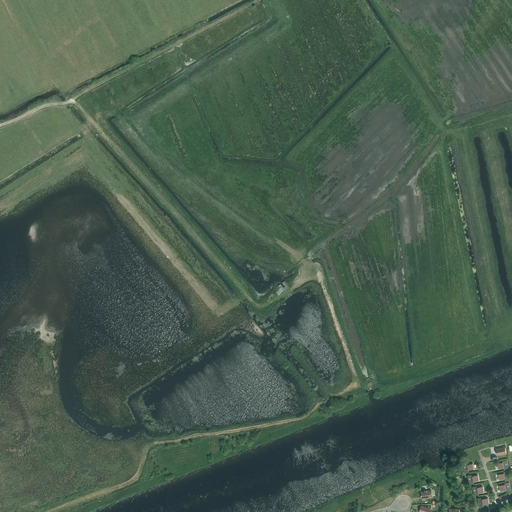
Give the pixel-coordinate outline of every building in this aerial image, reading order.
[(496,449),(497,455),(506,454),(505,448),(506,448),(506,445),(503,446),(503,448),(496,449)] [(504,470),(509,469),(507,460),(502,461),(503,462),(497,463),(498,469),(504,468),(504,470)] [(462,464),(464,473),(469,472),(468,470),(474,469),(473,463),(467,464),(467,463),(462,464)] [(505,481),(510,480),(508,471),(503,472),(504,473),(498,474),(499,480),(505,479),(505,481)] [(472,474),(467,475),(469,484),(474,483),(473,481),(479,480),(478,475),(472,476),(472,474)] [(506,492),(511,491),(509,482),(504,483),(505,484),(499,485),(500,491),(506,490),(506,492)] [(477,486),(472,487),(474,496),(479,495),(478,493),(484,492),(483,486),(477,487),(477,486)] [(482,497),(477,498),(479,507),(484,506),(483,504),(489,503),(488,498),(482,499),(482,497)]
